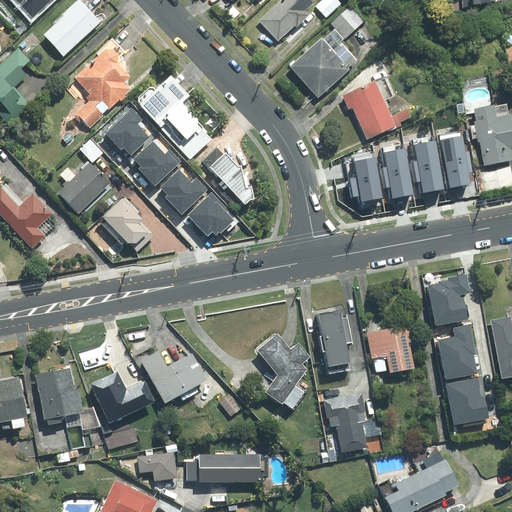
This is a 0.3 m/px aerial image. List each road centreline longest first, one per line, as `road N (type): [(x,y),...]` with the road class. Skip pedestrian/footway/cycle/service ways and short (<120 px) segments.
road 1 (tertiary): [(0,317),(317,259)]
road 2 (residential): [(155,0),(282,138),(302,182),(317,259)]
road 3 (tertiary): [(317,259),(511,223)]
